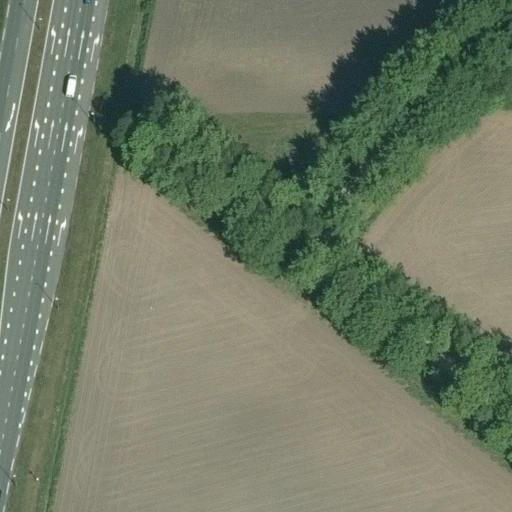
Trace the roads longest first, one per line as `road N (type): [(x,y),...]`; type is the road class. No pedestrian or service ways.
road 1 (unclassified): [(511,415),(335,281),(325,243),(355,184),(511,29)]
road 2 (primary): [(0,440),(80,0)]
road 3 (primary): [(25,0),(0,146)]
